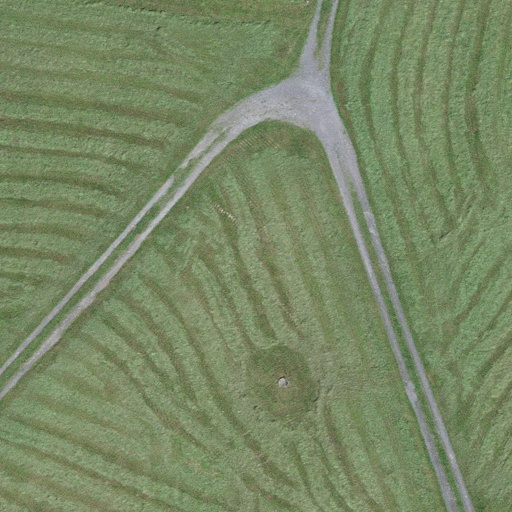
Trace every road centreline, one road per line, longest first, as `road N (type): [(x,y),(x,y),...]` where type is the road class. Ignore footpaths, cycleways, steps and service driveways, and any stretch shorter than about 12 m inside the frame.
road 1 (track): [(0,379),(234,112),(315,81),(333,0)]
road 2 (track): [(315,81),(473,511)]
